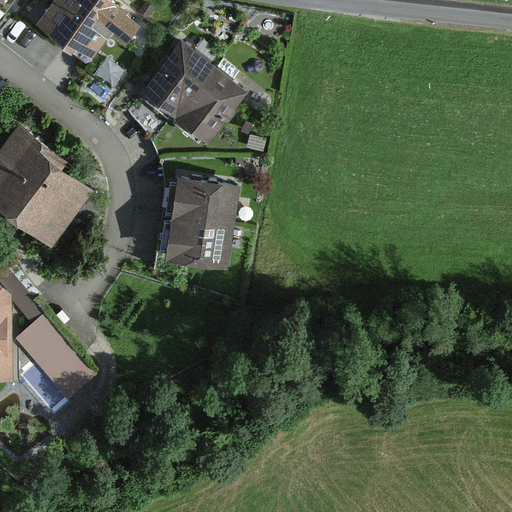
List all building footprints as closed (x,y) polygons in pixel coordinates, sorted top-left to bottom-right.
[(142,14),(124,0),(45,0),(37,10),(72,38),(76,32),(94,47),(112,25),(125,35),(142,14)] [(211,61),(182,38),(149,79),(178,103),(211,61)] [(240,84),(211,61),(178,103),(207,126),(240,84)] [(95,179),(19,116),(0,139),(0,190),(51,232),(95,179)] [(179,172),(173,211),(232,220),(238,181),(179,172)] [(173,211),(167,250),(226,259),(232,220),(173,211)] [(0,280),(0,372),(12,373),(12,292),(0,280)]
